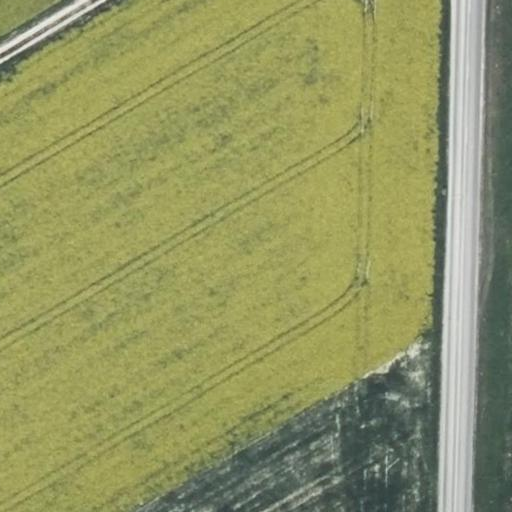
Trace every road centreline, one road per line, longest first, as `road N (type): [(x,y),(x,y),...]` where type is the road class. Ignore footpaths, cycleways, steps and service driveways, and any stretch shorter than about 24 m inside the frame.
road 1 (tertiary): [(456,511),(469,0)]
road 2 (track): [(109,0),(0,63)]
